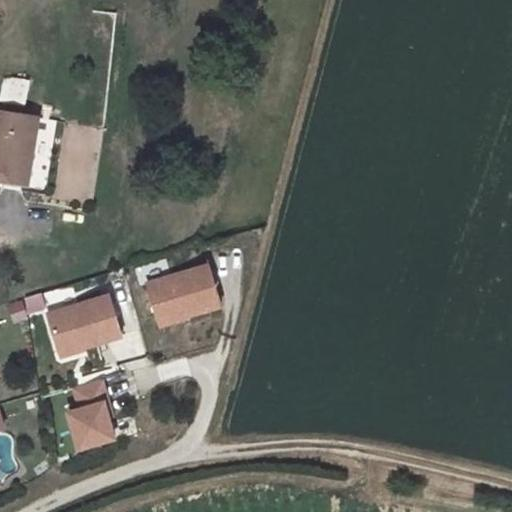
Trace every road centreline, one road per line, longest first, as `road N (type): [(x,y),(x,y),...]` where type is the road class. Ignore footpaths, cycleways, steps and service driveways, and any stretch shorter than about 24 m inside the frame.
road 1 (track): [(511,487),(326,448),(177,456),(66,496)]
road 2 (track): [(177,456),(200,423),(210,377),(196,362),(162,372)]
